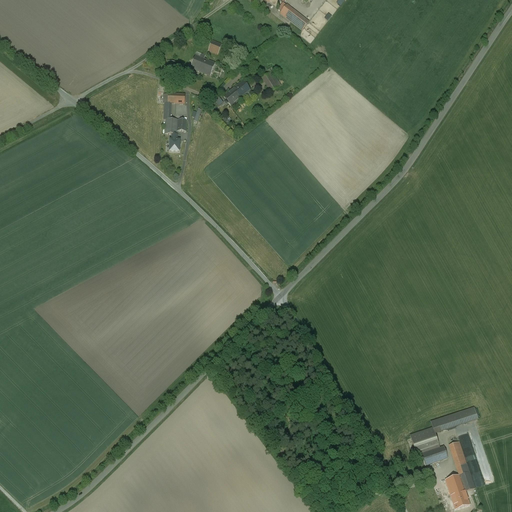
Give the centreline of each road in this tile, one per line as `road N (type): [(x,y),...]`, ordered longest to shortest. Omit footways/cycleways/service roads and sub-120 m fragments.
road 1 (unclassified): [(511,9),(398,177),(280,295)]
road 2 (unclassified): [(280,295),(56,511)]
road 3 (unclassified): [(73,99),(176,187),(280,295)]
road 4 (unclassified): [(280,295),(404,511)]
